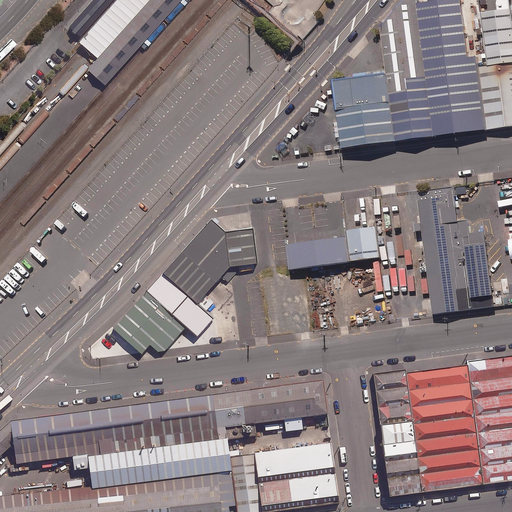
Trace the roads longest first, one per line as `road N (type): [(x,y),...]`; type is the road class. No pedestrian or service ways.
road 1 (secondary): [(29,361),(356,0)]
road 2 (unclassified): [(344,352),(86,384),(40,372)]
road 3 (unclassified): [(214,188),(511,153)]
road 4 (secondary): [(385,0),(214,188)]
road 5 (secondary): [(214,188),(40,372)]
road 6 (unclassified): [(511,329),(344,352)]
road 7 (unclassified): [(344,352),(366,511)]
